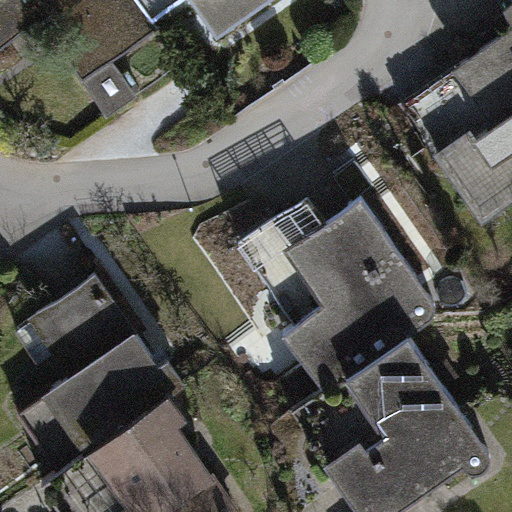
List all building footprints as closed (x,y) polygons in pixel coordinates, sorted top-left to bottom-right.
[(152,17),(140,0),(0,0),(0,27),(33,5),(39,13),(49,6),(71,38),(87,27),(109,60),(159,26),(152,17)] [(140,0),(152,17),(176,0),(225,0),(239,20),(268,0),(140,0)] [(511,26),(460,62),(500,120),(442,160),(482,218),(511,197),(511,26)] [(417,275),(361,194),(313,228),(334,259),(325,264),(326,267),(310,278),(326,300),(283,329),(325,390),(347,375),(408,332),(436,313),(436,305),(433,296),(426,292),(419,291),(411,293),(404,284),(417,275)] [(165,393),(182,382),(167,360),(158,366),(94,273),(47,305),(70,337),(59,345),(76,369),(18,409),(58,467),(165,393)] [(408,332),(347,375),(386,432),(364,448),(369,456),(337,477),(361,511),(396,511),(462,466),(469,471),(477,472),(486,469),(490,460),(490,451),(483,443),(474,440),(466,444),(459,434),(472,426),(408,332)] [(165,393),(58,467),(42,478),(65,511),(115,511),(139,496),(150,511),(234,511),(172,420),(180,415),(165,393)]
